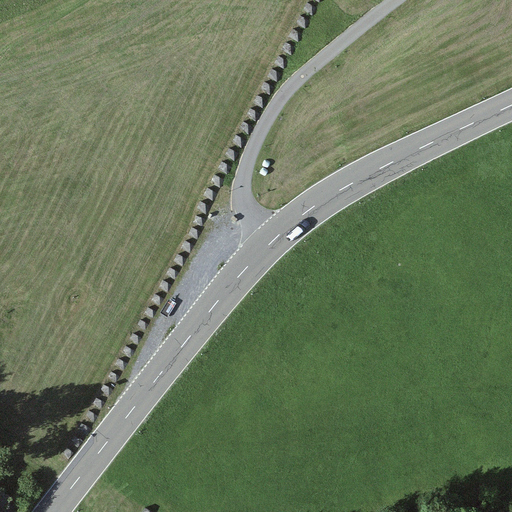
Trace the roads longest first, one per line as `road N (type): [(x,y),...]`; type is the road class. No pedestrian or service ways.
road 1 (secondary): [(511,105),(344,188),(267,246),(53,511)]
road 2 (track): [(267,246),(242,192),(273,105),(391,0)]
